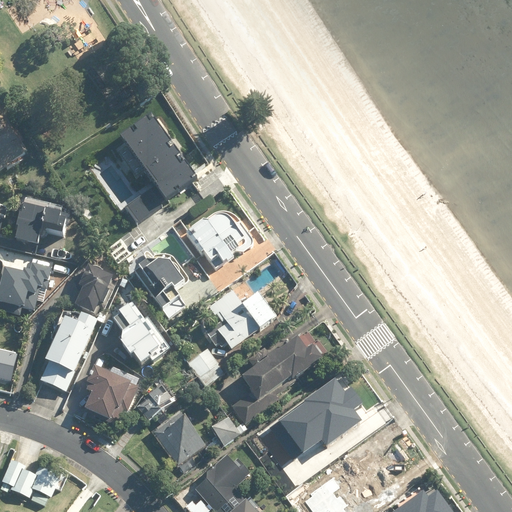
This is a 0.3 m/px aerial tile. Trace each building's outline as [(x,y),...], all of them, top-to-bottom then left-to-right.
[(89,73),(92,79),(98,88),(100,89),(102,89),(105,89),(106,87),(106,85),(94,69),(92,68),(90,68),(89,70),(89,73)] [(0,172),(26,157),(19,145),(24,141),(18,131),(12,135),(0,115),(0,172)] [(150,118),(118,142),(152,189),(127,207),(137,221),(194,180),(150,118)] [(62,241),(66,226),(59,224),(60,219),(23,209),(14,246),(36,251),(38,242),(44,244),(45,237),(62,241)] [(123,214),(79,209),(113,259),(123,214)] [(188,238),(216,273),(225,265),(227,267),(234,262),(231,259),(239,253),(236,249),(244,243),(226,220),(215,220),(207,227),(205,224),(188,238)] [(146,276),(162,298),(163,297),(170,292),(172,295),(183,287),(168,268),(147,264),(137,271),(142,279),(146,276)] [(6,268),(0,290),(0,309),(23,316),(26,306),(36,309),(40,291),(48,291),(54,270),(34,265),(33,271),(26,269),(25,273),(6,268)] [(73,309),(94,319),(100,307),(103,308),(110,294),(107,292),(112,282),(91,272),(86,282),(83,280),(77,291),(81,292),(73,309)] [(163,313),(169,322),(185,311),(179,302),(170,308),(163,297),(162,298),(154,303),(161,314),(163,313)] [(224,343),(231,354),(274,323),(256,299),(223,322),(233,336),(224,343)] [(153,365),(170,352),(148,321),(144,323),(132,307),(112,322),(123,336),(115,341),(129,361),(133,358),(140,369),(151,362),(153,365)] [(66,395),(96,326),(80,319),(77,326),(64,320),(37,382),(66,395)] [(263,403),(289,384),(290,386),(321,362),(311,349),(305,354),(295,341),(246,378),(259,394),(250,401),(247,398),(232,409),(247,428),(269,412),(263,403)] [(0,379),(12,382),(18,356),(0,351),(0,379)] [(207,351),(188,365),(206,389),(225,375),(207,351)] [(130,386),(93,370),(85,388),(93,391),(84,414),(109,425),(115,413),(118,415),(130,386)] [(145,404),(138,409),(147,423),(173,404),(161,387),(143,400),(145,404)] [(334,391),(274,433),(293,460),(316,443),(322,451),(359,425),(350,412),(356,407),(345,391),(338,396),(334,391)] [(180,415),(153,434),(178,469),(205,450),(180,415)] [(242,437),(228,419),(211,432),(224,450),(242,437)] [(51,502),(62,478),(41,468),(36,478),(24,473),(26,469),(12,462),(2,484),(16,490),(14,495),(45,509),(48,501),(51,502)] [(382,475),(377,479),(370,470),(364,474),(357,464),(340,477),(366,511),(373,511),(396,495),(382,475)] [(336,476),(330,467),(313,480),(320,488),(336,476)] [(239,497),(218,473),(195,494),(201,501),(195,507),(188,499),(181,505),(187,511),(257,511),(242,494),(239,497)] [(334,481),(306,503),(312,511),(344,511),(330,494),(339,487),(334,481)] [(447,511),(436,496),(428,502),(423,495),(400,511),(447,511)]
